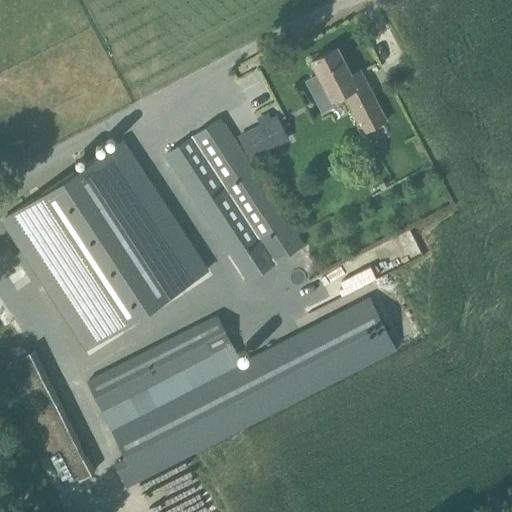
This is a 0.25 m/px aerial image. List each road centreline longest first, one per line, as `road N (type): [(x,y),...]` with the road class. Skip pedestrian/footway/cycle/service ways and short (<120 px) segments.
road 1 (unknown): [(118,111),(206,265),(209,289),(53,381)]
road 2 (unknown): [(339,0),(118,111)]
road 3 (unknown): [(0,259),(53,381)]
road 4 (unknown): [(118,111),(0,170)]
